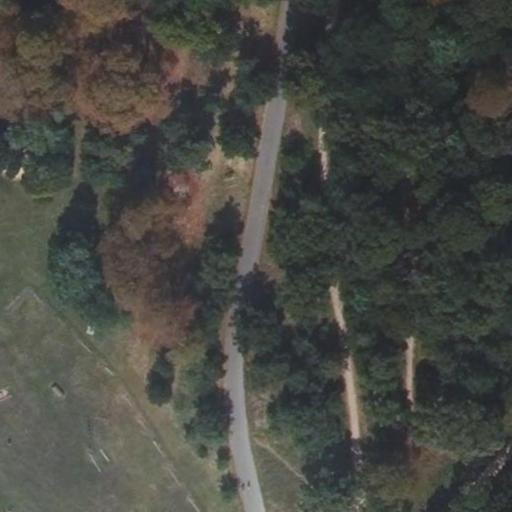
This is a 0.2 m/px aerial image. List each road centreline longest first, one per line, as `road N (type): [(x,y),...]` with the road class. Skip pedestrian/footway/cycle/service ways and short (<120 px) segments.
road 1 (track): [(291,0),(233,346),(255,511)]
road 2 (unknown): [(357,511),(327,236),(323,133),(336,0)]
